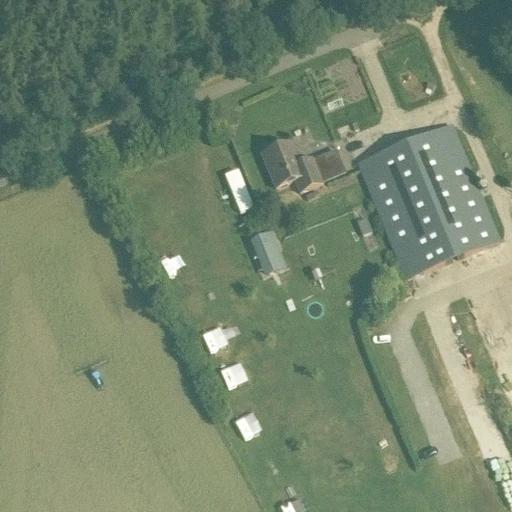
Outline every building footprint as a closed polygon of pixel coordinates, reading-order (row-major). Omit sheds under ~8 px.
[(404,285),(501,245),(453,128),(356,167),(404,285)] [(300,166),(292,146),(261,158),(275,193),(294,186),(299,198),(324,188),(313,161),(300,166)] [(247,218),(262,213),(244,168),(229,174),(247,218)] [(371,234),(366,221),(357,224),(362,238),(371,234)] [(251,244),(265,281),(287,273),(280,241),(272,236),(251,244)]
